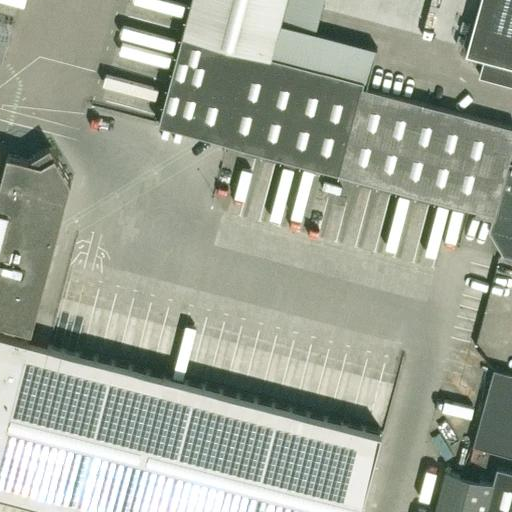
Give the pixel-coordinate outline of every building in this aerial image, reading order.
[(190,0),(159,123),(478,204),(477,209),(500,215),(497,226),(509,247),(507,251),(511,252),(511,123),(362,85),(364,79),(272,55),(286,0),(190,0)] [(511,0),(480,0),(467,50),(484,55),(478,73),(511,82),(511,0)] [(0,320),(32,329),(71,179),(50,144),(29,158),(8,153),(0,183),(0,320)] [(0,333),(0,492),(76,511),(360,511),(382,432),(0,333)] [(511,372),(493,368),(472,445),(490,450),(511,455),(511,372)] [(510,511),(511,470),(497,467),(493,481),(447,469),(435,511),(510,511)]
